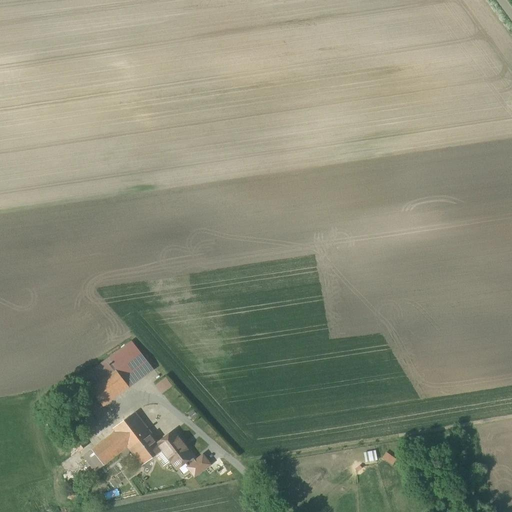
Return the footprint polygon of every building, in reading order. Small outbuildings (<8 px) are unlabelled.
[(104,408),(155,372),(133,342),(82,378),(104,408)] [(173,388),(166,379),(157,387),(165,395),(173,388)] [(96,422),(83,402),(71,411),(83,431),(96,422)] [(158,446),(135,418),(85,458),(99,475),(129,451),(143,469),(163,452),(158,446)] [(89,445),(79,434),(70,441),(80,452),(89,445)] [(195,460),(175,434),(158,446),(163,452),(178,473),(195,460)]
